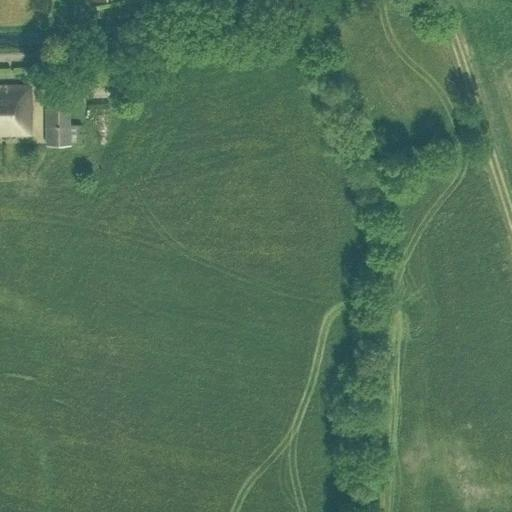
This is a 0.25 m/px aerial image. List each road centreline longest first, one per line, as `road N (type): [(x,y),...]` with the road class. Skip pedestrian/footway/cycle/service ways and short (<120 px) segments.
road 1 (track): [(0,60),(102,50),(293,0)]
road 2 (track): [(440,0),(511,230)]
